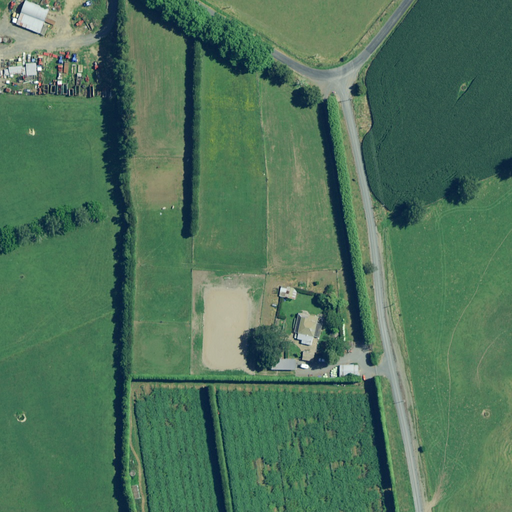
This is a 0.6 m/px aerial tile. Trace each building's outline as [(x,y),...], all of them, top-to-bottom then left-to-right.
[(52,7),(32,0),(24,0),(15,26),(41,39),(52,7)] [(47,72),(47,62),(36,62),(37,73),(47,72)] [(32,75),(36,75),(35,65),(31,65),(31,67),(26,67),(26,75),(32,75)] [(23,73),(22,66),(4,69),(5,75),(23,73)] [(286,291),(289,291),(288,294),(285,293),(284,298),(295,300),(297,289),(290,287),(287,287),(286,289),(286,291)] [(323,314),(296,308),(288,339),(316,347),(323,314)] [(314,354),(306,353),(305,360),(313,361),(314,354)] [(297,361),(278,360),(278,369),(297,370),(297,361)] [(358,365),(340,365),(340,377),(358,376),(358,365)]
